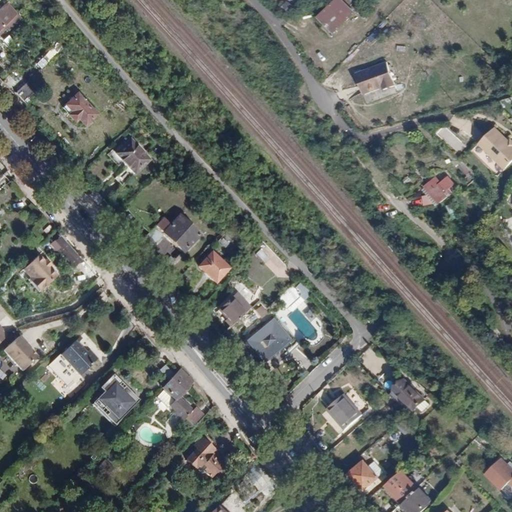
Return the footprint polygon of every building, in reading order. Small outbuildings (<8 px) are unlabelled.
[(334,0),(333,0),(312,21),(328,37),(349,15),(334,0)] [(7,4),(2,8),(20,17),(7,4)] [(2,8),(0,10),(0,19),(4,26),(6,30),(20,17),(2,8)] [(361,67),(367,89),(387,83),(387,85),(399,81),(392,57),(361,67)] [(4,78),(15,90),(27,80),(28,79),(17,66),(4,78)] [(27,80),(15,90),(26,103),(28,101),(38,113),(50,103),(39,90),(38,91),(27,80)] [(92,85),(89,81),(81,88),(85,92),(92,85)] [(98,114),(78,92),(63,105),(69,111),(67,113),(74,121),(76,119),(83,127),(98,114)] [(449,145),(456,137),(443,127),(437,134),(449,145)] [(511,145),(493,128),(487,135),(511,158),(511,145)] [(511,158),(487,135),(476,146),(502,171),(511,161),(511,158)] [(150,158),(130,137),(116,151),(135,171),(150,158)] [(502,171),(476,146),(472,150),(498,175),(502,171)] [(440,182),(435,176),(426,184),(440,201),(453,190),(450,187),(454,182),(448,175),(440,182)] [(161,219),(154,226),(162,234),(181,253),(198,235),(179,216),(168,226),(161,219)] [(410,223),(406,227),(416,236),(420,233),(410,223)] [(43,229),(46,233),(52,228),(48,224),(43,229)] [(154,226),(140,241),(147,249),(162,234),(154,226)] [(216,240),(224,248),(234,239),(226,231),(216,240)] [(71,261),(74,265),(80,259),(57,233),(50,240),(52,242),(66,258),(70,262),(71,261)] [(66,258),(52,242),(51,244),(56,250),(52,253),(61,263),(66,258)] [(266,244),(255,253),(277,279),(288,270),(266,244)] [(198,267),(214,284),(228,269),(212,253),(198,267)] [(38,255),(24,267),(33,278),(32,279),(41,288),(56,275),(38,255)] [(33,278),(24,267),(22,269),(30,277),(28,279),(39,291),(41,288),(32,279),(33,278)] [(318,289),(304,274),(279,298),(288,308),(301,296),(306,300),(318,289)] [(233,327),(247,314),(233,299),(221,310),(229,319),(227,321),(233,327)] [(259,319),(268,313),(262,305),(254,310),(259,319)] [(289,341),(269,319),(243,343),(263,365),(289,341)] [(37,356),(29,348),(24,342),(25,341),(20,335),(3,350),(22,370),(37,356)] [(79,335),(74,341),(77,343),(82,339),(79,335)] [(77,343),(74,341),(59,355),(78,375),(96,358),(88,348),(84,352),(77,343)] [(165,364),(158,369),(163,378),(170,373),(165,364)] [(166,381),(161,387),(174,399),(169,404),(175,409),(173,412),(180,418),(182,416),(185,418),(193,409),(178,395),(188,384),(190,381),(179,368),(175,371),(166,381)] [(112,421),(134,399),(126,392),(124,394),(115,384),(117,382),(111,376),(99,388),(102,392),(95,399),(107,411),(105,414),(112,421)] [(389,393),(391,396),(407,412),(409,414),(423,399),(402,379),(389,393)] [(360,415),(342,395),(325,409),(344,430),(360,415)] [(194,450),(204,439),(201,436),(191,447),(194,450)] [(212,446),(204,439),(194,450),(184,460),(190,465),(190,473),(204,472),(208,476),(214,470),(217,473),(223,466),(210,455),(209,457),(205,453),(212,446)] [(450,454),(435,439),(402,469),(419,486),(420,485),(450,454)] [(102,460),(98,466),(107,472),(111,465),(102,460)] [(379,477),(364,460),(350,473),(364,490),(379,477)] [(402,469),(385,483),(403,502),(419,486),(402,469)] [(403,502),(401,504),(407,511),(411,509),(413,511),(423,511),(435,500),(420,485),(419,486),(403,502)] [(274,511),(289,496),(283,490),(262,511),(274,511)]
